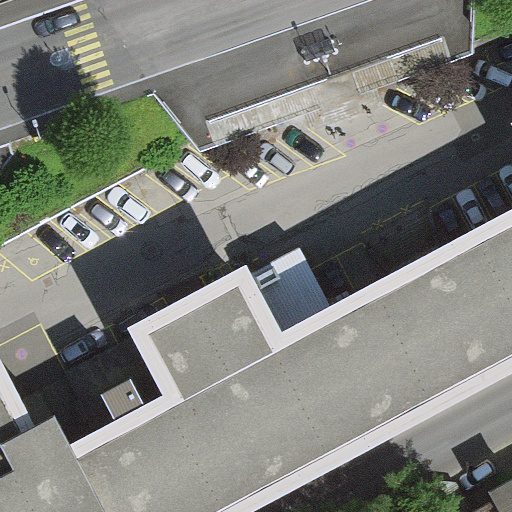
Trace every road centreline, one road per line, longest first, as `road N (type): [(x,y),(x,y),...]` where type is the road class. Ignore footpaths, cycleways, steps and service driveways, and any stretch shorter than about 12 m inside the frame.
road 1 (secondary): [(229,0),(0,78)]
road 2 (residential): [(314,511),(511,405)]
